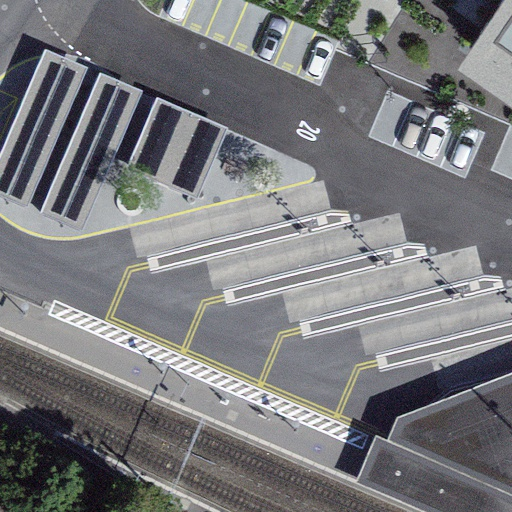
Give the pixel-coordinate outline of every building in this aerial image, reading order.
[(511,32),(498,54),(511,62),(511,32)] [(0,168),(0,196),(23,207),(85,69),(47,54),(0,168)] [(42,213),(79,229),(139,96),(101,80),(42,213)] [(128,167),(197,197),(226,130),(157,100),(128,167)] [(511,375),(399,420),(388,445),(511,497),(511,375)] [(374,439),(355,483),(423,511),(511,511),(511,497),(388,445),(374,439)]
